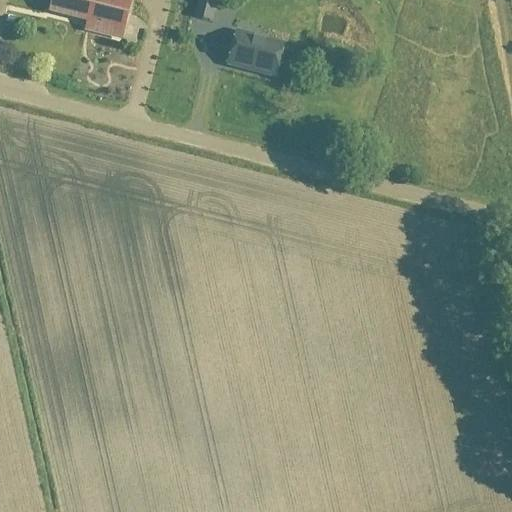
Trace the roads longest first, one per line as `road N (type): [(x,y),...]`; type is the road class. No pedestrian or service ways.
road 1 (unclassified): [(511,219),(0,93)]
road 2 (unknown): [(418,196),(467,0)]
